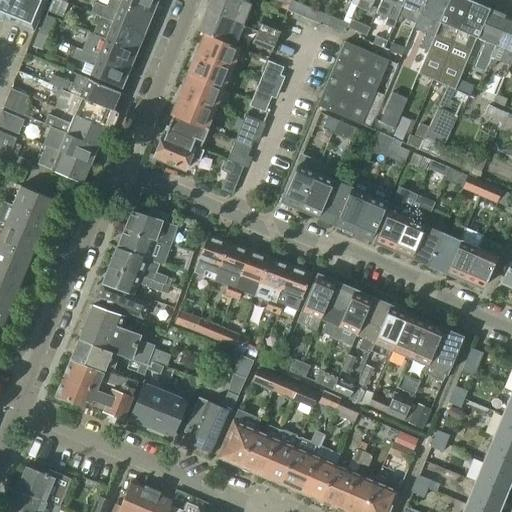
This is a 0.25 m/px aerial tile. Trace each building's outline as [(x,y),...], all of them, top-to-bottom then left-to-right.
[(0,0),(0,16),(35,31),(47,0),(0,0)] [(67,1),(63,0),(52,0),(48,12),(63,18),(68,4),(66,3),(67,1)] [(95,3),(92,12),(95,14),(144,33),(151,15),(114,0),(109,0),(106,8),(95,3)] [(114,0),(151,15),(157,0),(114,0)] [(209,0),(205,10),(243,25),(251,5),(240,0),(209,0)] [(290,0),(275,0),(273,6),(285,11),(290,1),(290,0)] [(359,0),(356,7),(367,11),(369,7),(371,0),(359,0)] [(384,0),(391,2),(377,32),(388,38),(396,21),(401,7),(404,0),(384,0)] [(396,21),(399,22),(401,17),(415,22),(419,14),(419,15),(420,14),(425,0),(404,0),(401,7),(396,21)] [(421,38),(423,38),(417,52),(425,55),(448,0),(425,0),(420,14),(419,15),(429,19),(421,38)] [(448,0),(425,55),(418,74),(436,82),(470,1),(467,0),(448,0)] [(290,1),(285,11),(307,20),(311,10),(290,1)] [(470,1),(436,82),(454,89),(459,79),(476,38),(488,9),(470,1)] [(477,63),(475,68),(485,72),(487,66),(488,67),(509,17),(488,9),(476,38),(485,42),(477,63)] [(205,10),(196,31),(204,34),(235,47),(244,26),(242,26),(243,25),(205,10)] [(325,28),(330,18),(311,10),(307,20),(325,28)] [(94,19),(92,23),(96,25),(93,34),(97,36),(106,39),(136,51),(144,33),(95,14),(94,19)] [(51,32),(55,19),(45,16),(41,29),(51,32)] [(511,18),(509,17),(488,67),(492,68),(498,61),(509,67),(511,60),(511,18)] [(343,23),(330,18),(325,28),(340,33),(347,30),(351,20),(350,20),(345,18),(343,23)] [(280,28),(261,20),(256,31),(275,39),(280,28)] [(351,20),(347,30),(348,29),(366,36),(369,27),(351,20)] [(251,44),(270,51),(275,39),(256,31),(251,44)] [(38,32),(33,47),(43,50),(48,35),(38,32)] [(204,34),(195,55),(230,69),(238,49),(235,47),(204,34)] [(80,40),(76,48),(129,70),(136,51),(106,39),(97,36),(96,36),(93,45),(80,40)] [(344,43),(317,107),(369,129),(383,96),(374,92),(387,61),(344,43)] [(76,48),(72,58),(84,63),(81,72),(121,89),(129,70),(76,48)] [(195,55),(187,75),(222,89),(230,69),(195,55)] [(267,62),(263,70),(259,80),(279,88),(283,78),(279,76),(282,68),(267,62)] [(49,84),(48,85),(111,110),(118,92),(88,80),(82,77),(77,75),(73,84),(56,77),(52,76),(49,84)] [(187,75),(179,95),(214,109),(222,89),(187,75)] [(454,89),(453,90),(469,97),(474,86),(459,79),(454,89)] [(259,80),(252,98),(267,105),(270,98),(275,99),(279,88),(259,80)] [(48,85),(44,94),(64,102),(77,108),(74,116),(104,128),(111,110),(48,85)] [(448,86),(428,130),(447,139),(457,117),(444,111),(453,90),(454,89),(448,86)] [(11,89),(3,107),(25,116),(29,105),(25,103),(28,96),(11,89)] [(179,95),(171,115),(205,129),(214,109),(179,95)] [(494,104),(504,107),(507,100),(497,96),(494,104)] [(249,106),(264,112),(267,105),(252,98),(249,106)] [(511,116),(488,106),(483,116),(502,124),(499,130),(511,135),(511,116)] [(0,115),(0,127),(18,135),(24,120),(2,111),(0,115)] [(319,113),(314,125),(332,133),(337,121),(319,113)] [(48,115),(45,124),(52,127),(97,145),(104,128),(74,116),(70,125),(57,119),(48,115)] [(172,117),(165,136),(199,150),(208,130),(205,129),(171,115),(170,116),(172,117)] [(265,124),(245,116),(234,143),(250,149),(252,142),(257,144),(265,124)] [(337,121),(332,133),(350,140),(355,128),(337,121)] [(48,137),(45,145),(60,151),(89,163),(97,145),(52,127),(48,137)] [(355,128),(350,140),(359,144),(364,132),(355,128)] [(428,130),(420,148),(438,157),(437,159),(468,173),(468,172),(476,176),(479,177),(486,161),(469,153),(464,164),(440,154),(447,139),(428,130)] [(17,139),(0,132),(0,149),(11,154),(17,139)] [(394,139),(375,132),(367,151),(385,158),(391,144),(391,145),(394,139)] [(163,135),(153,158),(172,166),(184,171),(189,158),(198,162),(203,152),(199,150),(165,136),(164,136),(163,135)] [(234,143),(231,151),(227,161),(242,167),(245,168),(247,169),(251,159),(246,157),(250,149),(234,143)] [(409,152),(391,145),(391,144),(385,158),(404,165),(409,152)] [(45,146),(37,166),(53,173),(57,174),(81,184),(89,163),(60,151),(45,145),(45,146)] [(413,154),(408,166),(426,173),(428,169),(431,161),(413,154)] [(300,208),(320,163),(302,155),(282,201),(300,208)] [(226,175),(221,189),(232,192),(242,167),(227,161),(222,174),(226,175)] [(431,161),(428,169),(446,177),(449,169),(431,161)] [(337,170),(320,163),(300,208),(318,216),(332,181),(337,170)] [(446,177),(444,181),(461,189),(466,177),(449,169),(446,177)] [(466,177),(461,189),(479,197),(484,183),(474,179),(476,176),(468,172),(468,173),(466,177)] [(350,189),(335,224),(353,231),(373,186),(355,178),(350,189)] [(332,181),(318,216),(335,224),(350,189),(343,186),(332,181)] [(484,183),(479,197),(496,204),(497,203),(497,204),(503,192),(484,183)] [(21,186),(13,206),(46,220),(54,200),(21,186)] [(391,194),(373,186),(353,231),(371,239),(391,194)] [(398,188),(390,207),(375,240),(393,248),(416,196),(398,188)] [(503,192),(497,204),(504,207),(510,195),(503,192)] [(434,204),(416,196),(393,248),(412,257),(430,215),(429,215),(434,204)] [(0,206),(0,222),(5,224),(38,238),(46,220),(13,206),(2,201),(0,206)] [(124,227),(123,230),(168,245),(168,244),(171,246),(178,227),(166,223),(169,215),(150,209),(147,217),(130,210),(130,211),(124,227)] [(440,219),(430,215),(412,257),(429,264),(442,234),(435,230),(440,219)] [(0,236),(0,244),(31,257),(38,238),(5,224),(0,236)] [(449,237),(442,234),(429,264),(447,272),(465,229),(455,224),(449,237)] [(483,236),(465,229),(447,272),(464,279),(483,238),(483,236)] [(123,230),(116,248),(150,259),(164,264),(171,246),(168,245),(123,230)] [(207,236),(193,273),(215,281),(228,244),(207,236)] [(500,245),(483,238),(464,279),(482,287),(500,245)] [(0,266),(23,276),(31,257),(0,244),(0,266)] [(228,244),(215,281),(227,286),(224,296),(230,298),(247,251),(228,244)] [(116,248),(109,266),(164,284),(163,285),(169,287),(171,281),(167,279),(167,278),(155,274),(159,265),(148,261),(148,259),(149,260),(150,259),(116,248)] [(247,251),(230,298),(238,301),(241,292),(254,297),(268,259),(247,251)] [(511,258),(502,283),(511,286),(511,258)] [(268,259),(254,297),(268,301),(265,310),(271,313),(287,271),(289,267),(268,259)] [(23,276),(0,266),(0,287),(15,294),(23,276)] [(109,266),(103,284),(135,296),(139,284),(161,292),(163,285),(164,284),(109,266)] [(287,271),(271,313),(279,315),(282,305),(297,311),(301,298),(310,274),(289,267),(287,271)] [(335,285),(318,277),(297,323),(315,330),(320,319),(335,285)] [(101,283),(95,299),(145,319),(151,303),(135,296),(103,284),(101,283)] [(320,319),(327,323),(322,334),(333,339),(353,293),(335,285),(320,319)] [(0,309),(8,312),(15,294),(0,287),(0,309)] [(372,301),(353,293),(333,339),(345,344),(350,333),(356,335),(372,301)] [(356,335),(362,338),(358,349),(369,354),(370,352),(374,343),(389,308),(372,301),(356,335)] [(148,365),(150,366),(151,362),(165,367),(169,356),(150,349),(152,347),(136,341),(138,336),(120,329),(124,317),(92,305),(79,340),(120,355),(141,363),(148,365)] [(389,308),(374,343),(370,352),(380,356),(384,348),(392,351),(408,316),(389,308)] [(180,311),(175,324),(195,332),(200,319),(180,311)] [(408,316),(392,351),(410,359),(426,324),(408,316)] [(200,319),(195,332),(215,340),(220,327),(200,319)] [(419,363),(427,366),(442,331),(426,324),(410,359),(419,363)] [(238,340),(240,335),(220,327),(215,340),(235,348),(238,340)] [(427,366),(423,374),(442,382),(461,339),(442,331),(427,366)] [(104,371),(112,374),(120,355),(79,340),(72,359),(104,371)] [(258,348),(238,340),(235,348),(233,351),(254,360),(258,348)] [(224,373),(233,352),(214,344),(205,364),(224,373)] [(470,350),(467,358),(461,371),(473,376),(482,355),(470,350)] [(348,355),(342,371),(349,374),(356,358),(348,355)] [(294,359),(288,371),(297,374),(302,362),(294,359)] [(69,361),(63,378),(108,395),(110,396),(112,390),(125,395),(130,381),(112,374),(104,371),(103,374),(69,361)] [(148,365),(146,370),(160,375),(163,367),(151,362),(150,366),(148,365)] [(302,362),(297,374),(304,378),(310,366),(302,362)] [(141,363),(136,373),(144,377),(146,370),(148,365),(141,363)] [(348,402),(348,403),(360,408),(366,410),(367,410),(368,407),(374,394),(365,390),(374,370),(366,366),(356,388),(355,387),(350,398),(348,402)] [(270,391),(277,377),(257,369),(251,383),(270,391)] [(319,372),(314,383),(323,387),(332,390),(337,379),(328,376),(319,372)] [(292,400),(298,386),(277,377),(270,391),(292,400)] [(108,395),(63,378),(56,395),(115,417),(113,425),(119,427),(122,420),(136,383),(130,381),(125,395),(112,390),(110,396),(108,395)] [(337,379),(332,390),(349,398),(350,398),(355,387),(337,379)] [(136,425),(149,430),(165,391),(144,382),(128,419),(137,423),(136,425)] [(298,386),(292,400),(311,409),(317,394),(298,386)] [(466,392),(455,388),(452,395),(463,400),(466,392)] [(186,400),(165,391),(149,430),(161,436),(162,433),(171,437),(186,400)] [(183,433),(192,436),(189,443),(212,453),(236,396),(226,392),(220,407),(198,398),(183,433)] [(322,392),(318,403),(336,411),(341,400),(322,392)] [(503,416),(511,419),(511,393),(503,416)] [(374,394),(368,407),(385,414),(391,401),(374,394)] [(448,404),(459,409),(463,400),(452,395),(448,404)] [(336,411),(334,415),(353,424),(360,408),(348,403),(341,400),(336,411)] [(408,423),(422,429),(431,409),(416,403),(413,411),(408,423)] [(408,423),(413,411),(399,405),(394,417),(408,423)] [(239,409),(219,456),(239,465),(253,432),(255,428),(256,429),(261,419),(239,409)] [(511,419),(503,416),(493,438),(511,445),(511,419)] [(253,432),(239,465),(260,474),(279,430),(269,426),(264,437),(253,432)] [(279,430),(260,474),(280,483),(287,466),(299,439),(296,438),(297,436),(283,430),(282,432),(279,430)] [(287,466),(280,483),(287,486),(299,491),(314,458),(315,458),(320,446),(325,436),(315,431),(310,442),(300,438),(299,439),(287,466)] [(437,431),(434,438),(433,440),(445,445),(448,436),(437,431)] [(392,443),(412,451),(416,440),(397,432),(392,443)] [(511,445),(493,438),(484,461),(511,472),(511,445)] [(430,448),(442,452),(445,445),(433,440),(430,448)] [(314,458),(299,491),(319,499),(333,466),(335,467),(340,454),(320,446),(315,458),(314,458)] [(333,466),(319,499),(339,508),(353,475),(355,475),(359,466),(357,465),(363,453),(355,450),(350,460),(346,472),(335,467),(333,466)] [(363,453),(357,465),(359,466),(367,469),(372,457),(370,456),(363,453)] [(511,474),(511,472),(484,461),(475,483),(503,495),(511,474)] [(25,467),(16,490),(55,506),(58,507),(68,483),(70,479),(48,471),(47,474),(44,473),(43,473),(43,474),(25,467)] [(353,475),(339,508),(347,511),(359,511),(372,483),(355,475),(353,475)] [(372,483),(359,511),(384,511),(396,485),(375,476),(372,483)] [(430,481),(418,476),(415,485),(426,490),(430,481)] [(114,504),(111,511),(167,511),(170,506),(174,498),(153,489),(132,481),(121,507),(114,504)] [(496,511),(503,495),(475,483),(466,506),(480,511),(496,511)] [(412,492),(423,497),(426,490),(415,485),(412,492)] [(16,490),(8,508),(17,511),(57,511),(60,508),(55,506),(16,490)] [(107,511),(111,502),(98,497),(91,511),(107,511)]
